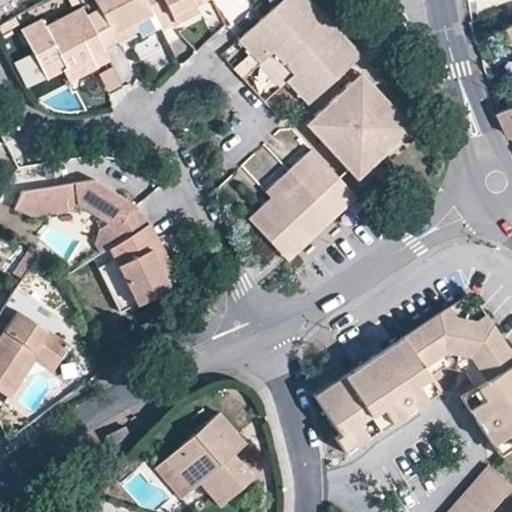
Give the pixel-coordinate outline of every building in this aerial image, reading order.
[(152,11),(146,0),(93,0),(97,7),(85,13),(101,44),(114,37),(110,31),(132,20),(132,19),(152,11)] [(146,0),(152,11),(159,25),(160,26),(173,19),(170,12),(191,2),(195,0),(146,0)] [(292,0),(279,0),(237,39),(257,62),(270,50),(292,72),(284,79),(304,102),(349,61),(292,0)] [(308,0),(292,0),(349,61),(357,53),(308,0)] [(170,12),(173,19),(194,9),(191,2),(170,12)] [(85,13),(80,5),(43,24),(39,17),(18,27),(41,74),(57,66),(67,62),(68,65),(86,57),(89,65),(107,57),(101,44),(85,13)] [(152,11),(132,19),(132,20),(135,28),(138,34),(159,25),(152,11)] [(135,28),(132,20),(110,31),(114,37),(135,28)] [(63,78),(89,65),(86,57),(68,65),(67,62),(57,66),(63,78)] [(98,75),(108,93),(122,86),(111,67),(98,75)] [(357,88),(366,80),(359,72),(350,80),(357,88)] [(357,88),(350,80),(303,123),(324,145),(333,137),(341,147),(332,155),(344,168),(353,160),(362,169),(400,133),(392,124),(400,116),(388,103),(379,111),(370,102),(380,94),(366,80),(357,88)] [(379,111),(388,103),(380,94),(370,102),(379,111)] [(511,102),(497,110),(510,134),(511,133),(511,102)] [(392,124),(400,133),(408,126),(400,116),(392,124)] [(324,145),(332,155),(341,147),(333,137),(324,145)] [(275,248),(344,186),(310,148),(262,191),(268,197),(246,217),(275,248)] [(353,160),(344,168),(352,177),(362,169),(353,160)] [(104,245),(143,221),(133,202),(95,175),(22,187),(16,204),(32,213),(67,207),(77,203),(104,219),(95,226),(90,240),(97,250),(104,245)] [(344,186),(275,248),(284,259),(353,196),(344,186)] [(162,257),(143,221),(104,245),(132,302),(165,286),(158,273),(153,261),(162,257)] [(153,261),(158,273),(168,268),(162,257),(153,261)] [(314,395),(318,402),(341,388),(404,348),(454,317),(460,319),(462,310),(475,314),(473,323),(479,325),(482,324),(511,371),(511,358),(472,294),(314,395)] [(341,388),(318,402),(338,437),(335,439),(345,455),(374,437),(436,396),(431,383),(444,375),(465,377),(474,389),(461,396),(498,458),(511,448),(511,371),(482,324),(479,325),(473,323),(475,314),(462,310),(460,319),(454,317),(404,348),(341,388)] [(0,391),(26,355),(49,372),(66,345),(17,311),(0,336),(0,391)] [(45,379),(49,372),(26,355),(0,391),(0,392),(7,397),(28,367),(45,379)] [(222,410),(208,421),(215,429),(204,438),(197,430),(182,443),(188,450),(174,462),(193,484),(201,478),(222,503),(256,475),(235,450),(229,443),(241,432),(222,410)] [(208,421),(197,430),(204,438),(215,429),(208,421)] [(248,439),(241,432),(229,443),(235,450),(248,439)] [(168,454),(174,462),(188,450),(182,443),(168,454)] [(174,462),(168,454),(158,462),(183,493),(193,484),(174,462)] [(489,511),(511,486),(511,485),(488,467),(448,511),(489,511)]
